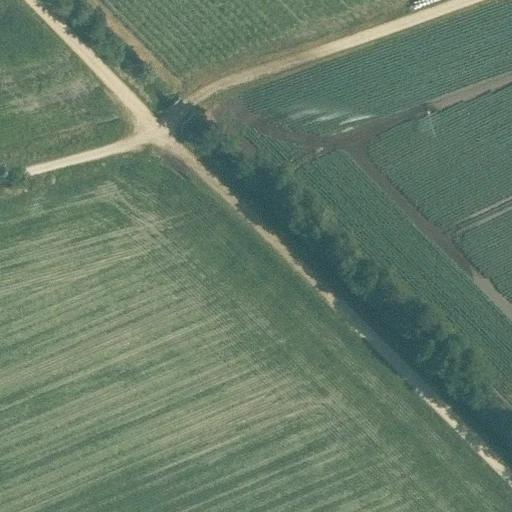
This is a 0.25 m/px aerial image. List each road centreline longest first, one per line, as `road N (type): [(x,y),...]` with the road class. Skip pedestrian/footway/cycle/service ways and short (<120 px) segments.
road 1 (track): [(164,129),(511,477)]
road 2 (track): [(475,0),(194,102)]
road 3 (track): [(34,0),(164,129)]
